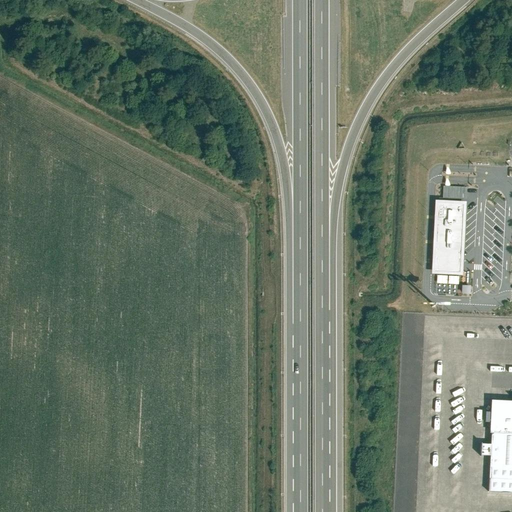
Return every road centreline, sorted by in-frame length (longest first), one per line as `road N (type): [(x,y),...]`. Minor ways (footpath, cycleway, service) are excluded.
road 1 (motorway): [(299,199),(298,511)]
road 2 (motorway): [(321,511),(321,225)]
road 3 (motorway): [(321,225),(354,131),(384,76),(461,0)]
road 4 (motorway): [(138,0),(234,62),(278,138),(299,199)]
road 5 (motorway): [(321,225),(321,0)]
road 6 (motorway): [(300,0),(299,199)]
